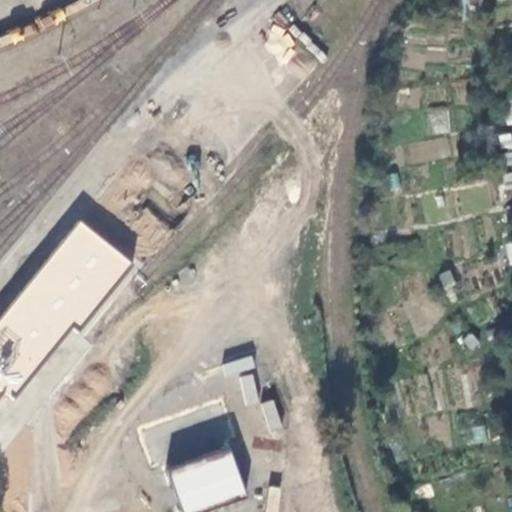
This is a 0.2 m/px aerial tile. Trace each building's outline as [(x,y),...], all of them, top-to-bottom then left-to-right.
[(0,376),(15,357),(17,358),(31,340),(30,339),(99,254),(78,236),(66,251),(51,239),(0,302),(0,376)] [(64,415),(71,423),(73,426),(134,367),(121,352),(61,412),(64,415)] [(0,491),(71,423),(64,415),(0,476),(0,491)] [(168,470),(183,511),(195,511),(247,494),(230,447),(168,470)] [(7,493),(23,511),(51,484),(35,467),(7,493)]
